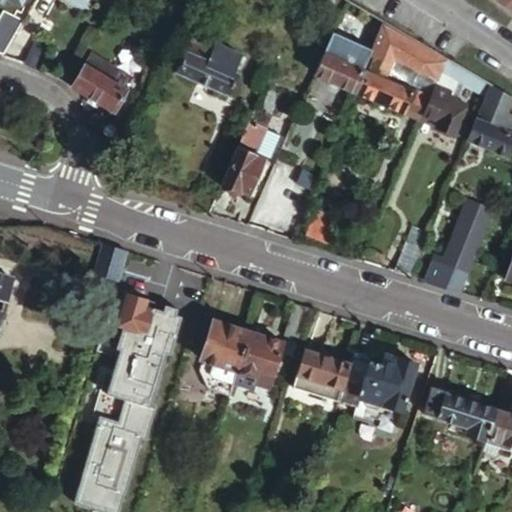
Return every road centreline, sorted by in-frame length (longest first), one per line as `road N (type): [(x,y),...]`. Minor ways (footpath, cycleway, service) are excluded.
road 1 (tertiary): [(511,335),(66,199)]
road 2 (residential): [(66,199),(79,154),(69,111),(49,91),(0,69)]
